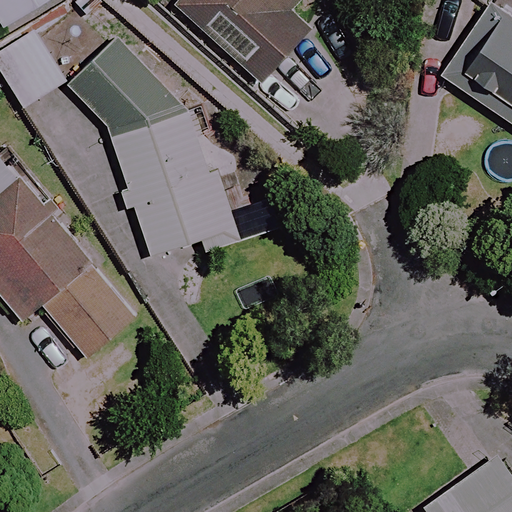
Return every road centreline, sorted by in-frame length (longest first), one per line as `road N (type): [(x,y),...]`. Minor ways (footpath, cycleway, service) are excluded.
road 1 (residential): [(139,511),(186,475),(413,353)]
road 2 (residential): [(413,353),(394,211)]
